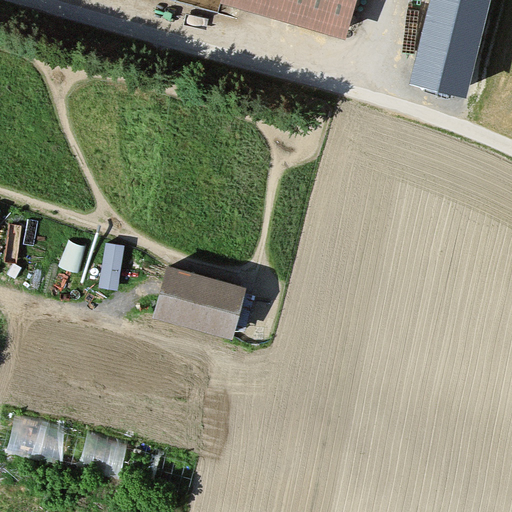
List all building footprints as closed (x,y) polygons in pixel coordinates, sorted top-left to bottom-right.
[(237,0),(237,2),(355,36),(365,0),(237,0)] [(430,0),(413,77),(462,88),(481,0),(430,0)] [(109,237),(100,281),(119,284),(127,240),(109,237)] [(260,287),(179,263),(164,312),(245,336),(260,287)] [(413,511),(414,508),(4,410),(0,427),(0,447),(268,511),(413,511)]
